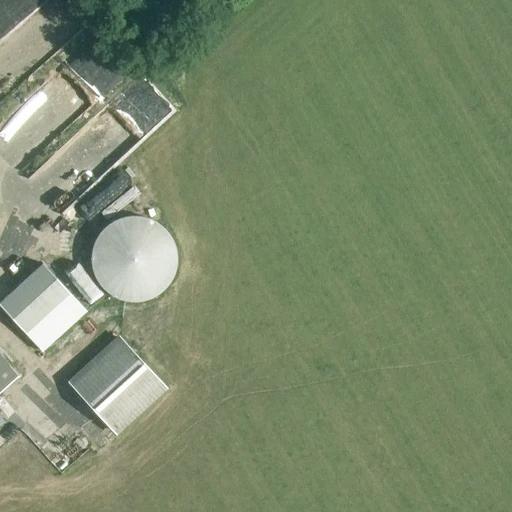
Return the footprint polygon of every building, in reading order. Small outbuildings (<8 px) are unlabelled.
[(66,44),(106,1),(105,0),(61,0),(42,22),(66,44)] [(108,30),(40,105),(70,132),(138,57),(108,30)] [(106,147),(120,142),(123,150),(131,159),(134,167),(146,179),(155,175),(165,186),(150,200),(179,189),(167,153),(175,145),(156,91),(142,96),(101,134),(106,147)] [(72,215),(75,190),(60,170),(35,167),(15,182),(11,207),(27,227),(52,230),(72,215)] [(142,217),(136,216),(131,216),(125,217),(120,219),(114,221),(109,224),(105,227),(101,231),(98,236),(95,241),(93,246),(91,251),(90,257),(91,263),(91,268),(93,274),(95,279),(98,284),(101,288),(105,292),(110,295),(115,298),(120,300),(125,302),(131,303),(137,302),(142,302),(148,300),(153,298),(158,295),(162,292),(166,288),(170,283),(173,278),(175,273),(176,268),(177,262),(177,256),(176,251),(175,245),(172,240),(169,235),(166,231),(162,227),(157,223),(153,221),(147,218),(142,217)] [(0,301),(0,308),(40,352),(85,311),(41,263),(0,301)] [(120,338),(70,384),(114,432),(164,386),(120,338)] [(0,392),(19,376),(0,354),(0,392)] [(62,425),(72,440),(92,428),(83,412),(62,425)]
